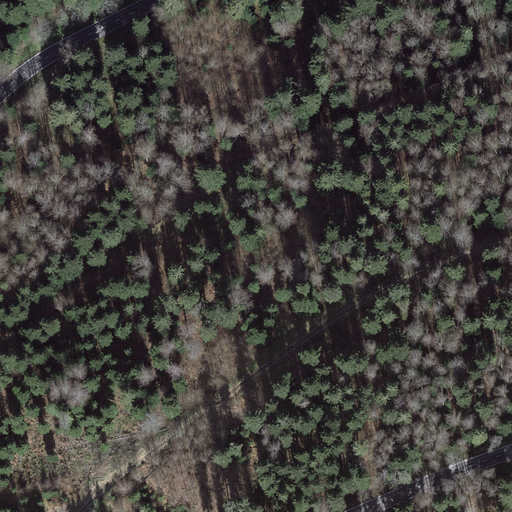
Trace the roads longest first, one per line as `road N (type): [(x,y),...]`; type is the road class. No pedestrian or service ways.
road 1 (track): [(0,342),(214,185),(366,112),(511,58)]
road 2 (track): [(511,238),(411,275),(282,349),(79,511)]
road 3 (secondary): [(0,92),(56,51),(155,0)]
road 4 (secondary): [(511,451),(360,511)]
